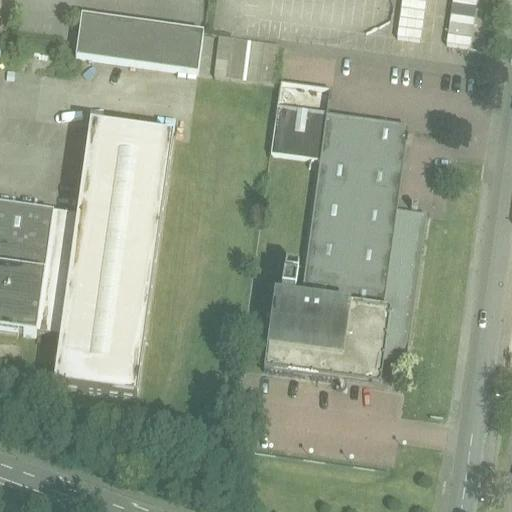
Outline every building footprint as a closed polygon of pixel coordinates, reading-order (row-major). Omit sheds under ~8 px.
[(402,0),(397,40),(422,42),(427,0),(402,0)] [(477,0),(453,0),(447,46),(471,50),(477,0)] [(205,35),(85,17),(79,58),(199,76),(205,35)] [(271,88),(278,49),(217,39),(210,78),(271,88)] [(328,119),(330,119),(334,93),(282,85),(272,158),(322,165),(328,119)] [(330,119),(328,119),(322,165),(302,308),(295,307),(299,273),(287,271),(282,305),(283,305),(274,372),(372,386),(378,345),(409,349),(427,221),(397,216),(408,130),(330,119)] [(174,141),(91,130),(78,221),(55,218),(55,216),(0,208),(0,334),(19,337),(19,338),(37,340),(38,338),(61,342),(55,391),(138,403),(174,141)]
